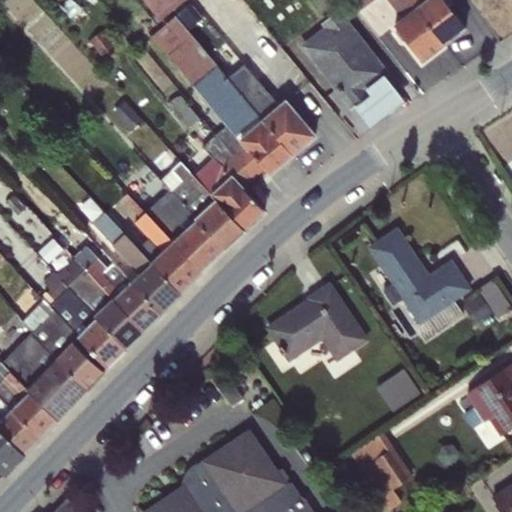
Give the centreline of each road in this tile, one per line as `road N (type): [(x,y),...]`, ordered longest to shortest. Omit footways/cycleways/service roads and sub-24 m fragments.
road 1 (secondary): [(4,511),(292,218),(430,125)]
road 2 (residential): [(430,125),(511,247)]
